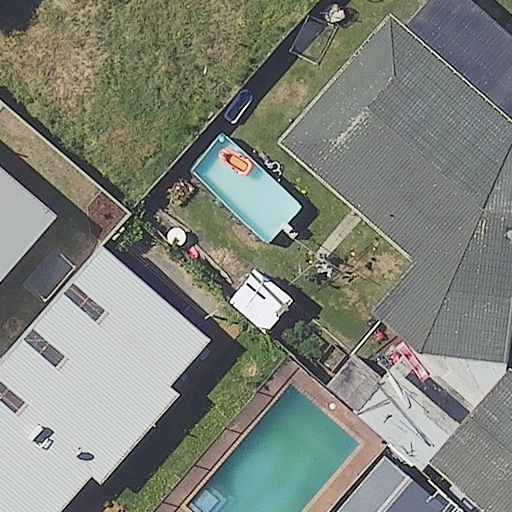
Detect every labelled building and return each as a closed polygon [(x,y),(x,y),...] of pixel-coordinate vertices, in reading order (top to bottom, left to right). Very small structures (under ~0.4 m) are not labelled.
[(511,118),(391,14),(278,144),(420,266),(377,315),(422,354),(509,367),(511,339),(511,118)] [(0,282),(58,216),(0,165),(0,282)] [(67,511),(219,340),(107,241),(0,362),(0,511),(67,511)] [(511,511),(511,369),(509,367),(427,466),(483,511),(511,511)] [(440,511),(446,505),(386,453),(334,511),(440,511)]
